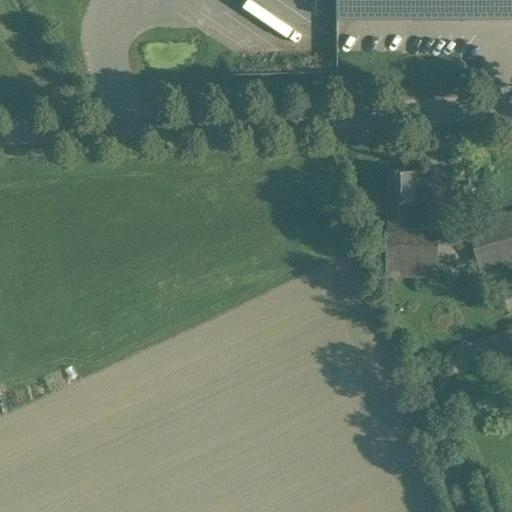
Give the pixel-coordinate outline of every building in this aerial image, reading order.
[(511,0),(335,0),(336,18),(511,17),(511,0)] [(386,231),(386,260),(438,261),(438,232),(412,232),(413,220),(413,202),(414,202),(414,170),(388,170),(388,190),(389,231),(386,231)] [(511,212),(475,222),(485,262),(511,254),(511,212)] [(511,279),(498,284),(508,316),(511,314),(511,279)] [(499,333),(445,350),(454,376),(507,360),(506,356),(499,333)]
